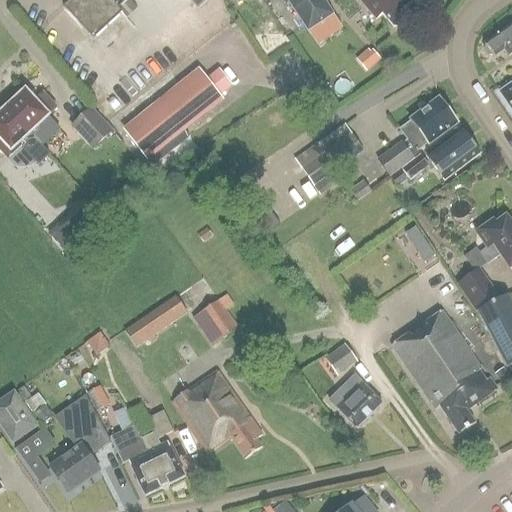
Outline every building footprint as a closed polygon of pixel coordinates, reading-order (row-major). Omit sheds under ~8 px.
[(187,0),(197,11),(209,0),(72,0),(63,9),(92,41),(122,14),(126,19),(138,8),(130,0),(187,0)] [(324,0),(285,0),(308,33),(335,15),(324,0)] [(358,0),(375,19),(381,15),(392,29),(394,28),(402,28),(407,24),(408,16),(406,14),(418,4),(414,0),(358,0)] [(511,54),(511,24),(484,45),(485,47),(484,51),(488,57),(491,57),(493,60),(505,52),(509,57),(511,54)] [(367,50),(356,60),(367,72),(380,61),(371,51),(369,53),(367,50)] [(127,135),(145,157),(181,128),(220,97),(218,95),(225,90),(227,85),(226,80),(224,77),(219,76),(214,76),(207,82),(202,75),(127,135)] [(114,82),(96,101),(113,116),(130,98),(114,82)] [(26,95),(7,111),(42,148),(49,141),(59,132),(47,118),(56,110),(42,95),(33,103),(26,95)] [(457,123),(441,101),(423,114),(422,111),(411,119),(412,121),(401,129),(417,150),(428,143),(429,144),(457,123)] [(7,111),(0,118),(0,153),(8,162),(24,147),(32,157),(38,163),(40,165),(50,156),(42,148),(7,111)] [(93,112),(74,129),(94,151),(113,134),(93,112)] [(294,162),(320,197),(342,180),(336,172),(363,152),(343,125),(294,162)] [(153,167),(188,138),(181,128),(145,157),(153,167)] [(463,133),(427,159),(444,182),(480,155),(463,133)] [(402,170),(406,167),(420,157),(419,155),(415,158),(402,142),(378,160),(390,176),(400,169),(402,170)] [(420,157),(406,167),(402,170),(409,180),(427,166),(420,157)] [(399,172),(389,179),(397,189),(407,181),(399,172)] [(353,189),(360,198),(370,191),(363,182),(353,189)] [(232,201),(258,236),(274,224),(248,189),(232,201)] [(104,224),(85,203),(48,237),(67,257),(104,224)] [(479,254),(486,264),(500,255),(509,269),(511,266),(511,228),(505,218),(495,225),(492,222),(476,233),(487,248),(479,254)] [(424,263),(434,256),(415,228),(405,235),(424,263)] [(197,235),(203,243),(212,237),(207,229),(197,235)] [(476,313),(478,311),(499,301),(478,271),(474,274),(458,286),(476,313)] [(511,303),(508,296),(499,301),(478,311),(508,368),(511,365),(511,303)] [(127,333),(137,348),(177,319),(187,312),(177,297),(166,305),(127,333)] [(219,302),(201,315),(220,342),(238,329),(219,302)] [(443,313),(393,347),(437,411),(440,408),(459,435),(476,424),(467,411),(498,391),(489,379),(485,382),(478,372),(482,370),(443,313)] [(91,356),(106,346),(97,333),(82,343),(91,356)] [(327,360),(339,376),(358,362),(347,346),(327,360)] [(503,369),(495,375),(503,386),(511,381),(503,369)] [(218,372),(173,403),(208,454),(230,439),(245,460),(263,447),(258,439),(263,436),(218,372)] [(354,377),(329,402),(357,430),(382,405),(354,377)] [(110,405),(100,386),(86,394),(96,412),(110,405)] [(14,396),(0,405),(0,421),(14,442),(35,427),(14,396)] [(76,450),(50,469),(67,494),(99,471),(89,458),(110,443),(86,399),(58,419),(78,449),(76,450)] [(40,426),(47,421),(40,411),(33,416),(40,426)] [(142,441),(165,487),(185,477),(168,442),(160,446),(158,441),(173,433),(164,414),(148,423),(154,435),(142,441)] [(145,497),(165,487),(142,441),(135,426),(110,438),(123,465),(129,463),(145,497)] [(43,430),(15,450),(15,451),(21,459),(38,483),(48,476),(34,457),(53,444),(43,430)] [(345,511),(366,511),(370,508),(363,499),(351,508),(345,511)] [(292,511),(285,502),(272,511),(292,511)]
